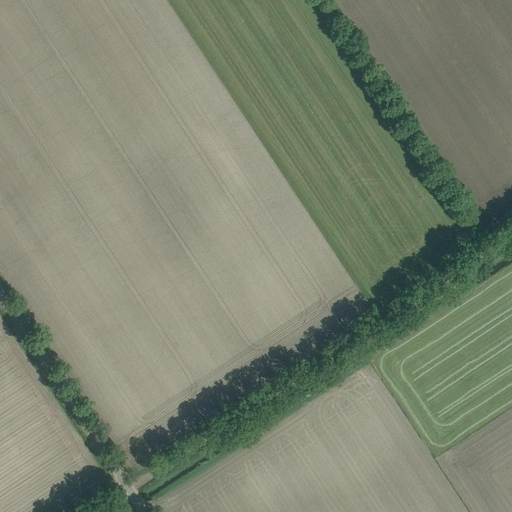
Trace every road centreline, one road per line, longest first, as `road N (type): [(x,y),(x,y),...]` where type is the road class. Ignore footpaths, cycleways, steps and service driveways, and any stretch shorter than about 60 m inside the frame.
road 1 (track): [(95,511),(511,241)]
road 2 (unclassified): [(144,511),(0,291)]
